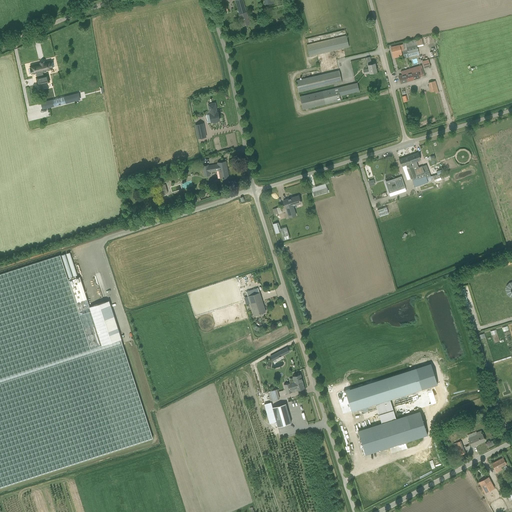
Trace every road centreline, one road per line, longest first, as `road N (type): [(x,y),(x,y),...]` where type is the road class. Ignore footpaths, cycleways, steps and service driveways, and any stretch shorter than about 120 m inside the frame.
road 1 (unclassified): [(356,511),(253,190)]
road 2 (unclassified): [(253,190),(223,43),(206,0)]
road 3 (unclassified): [(253,190),(407,143)]
road 4 (unclassified): [(105,237),(253,190)]
road 5 (unclassified): [(380,511),(511,442)]
road 6 (unclassified): [(407,143),(370,0)]
road 7 (unclassified): [(0,45),(129,0)]
